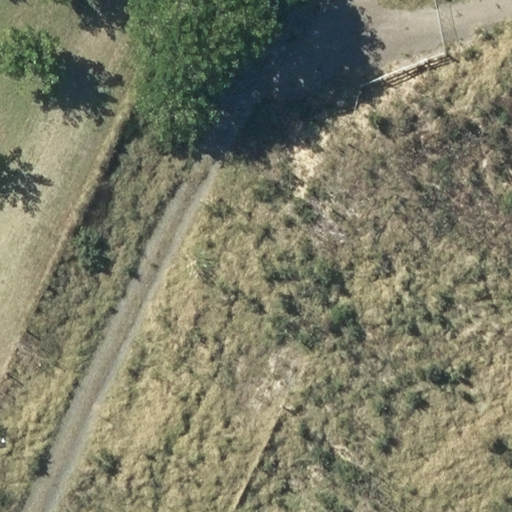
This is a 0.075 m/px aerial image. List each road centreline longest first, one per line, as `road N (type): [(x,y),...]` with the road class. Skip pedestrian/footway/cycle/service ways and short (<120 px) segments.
road 1 (unclassified): [(0,448),(54,329),(234,0)]
road 2 (track): [(511,18),(404,52),(315,53),(223,20)]
